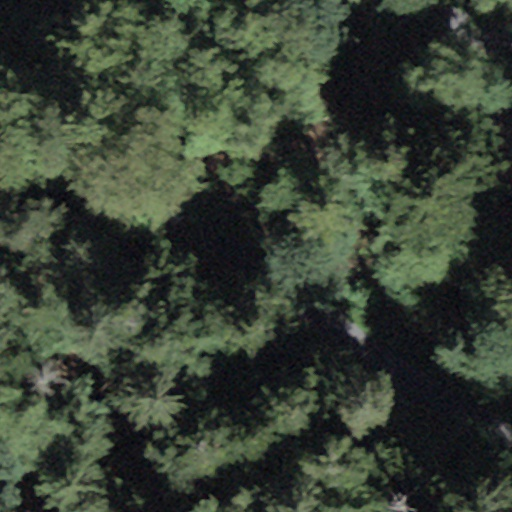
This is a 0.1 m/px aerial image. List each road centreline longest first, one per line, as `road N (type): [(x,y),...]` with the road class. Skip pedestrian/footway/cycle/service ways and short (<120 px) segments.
road 1 (track): [(511,431),(168,209),(114,190),(50,187),(0,199)]
road 2 (track): [(387,0),(511,41)]
